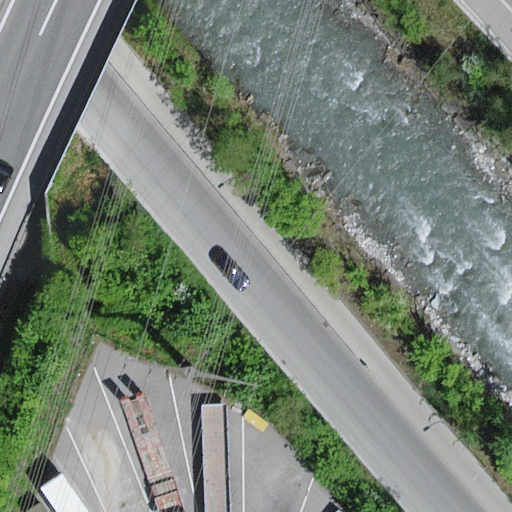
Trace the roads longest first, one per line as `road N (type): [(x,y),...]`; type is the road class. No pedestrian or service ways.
road 1 (unclassified): [(15,0),(466,511)]
road 2 (motorway): [(0,127),(57,0)]
